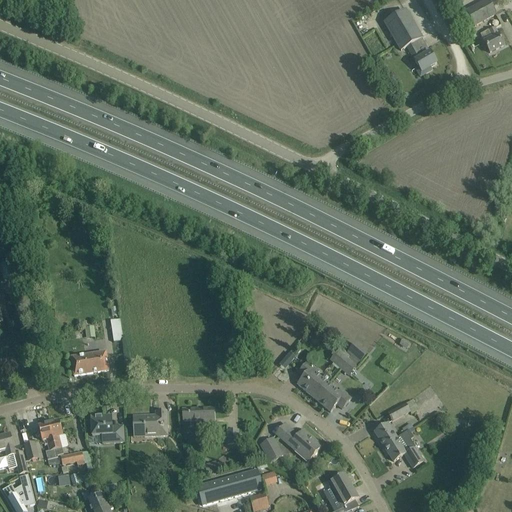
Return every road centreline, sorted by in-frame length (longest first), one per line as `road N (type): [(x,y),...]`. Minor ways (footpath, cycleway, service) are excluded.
road 1 (motorway): [(0,110),(192,191),(511,350)]
road 2 (motorway): [(511,316),(203,163),(0,77)]
road 3 (residential): [(382,511),(345,444),(261,389),(77,389),(0,407)]
road 4 (unclassified): [(317,169),(0,24)]
road 5 (unclassified): [(317,169),(399,117),(511,68)]
road 6 (unclassified): [(511,268),(317,169)]
